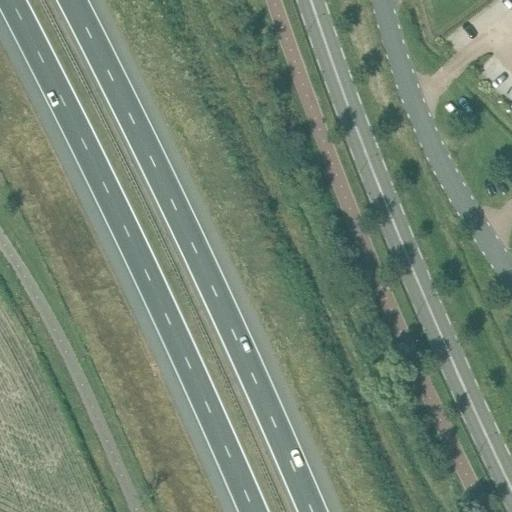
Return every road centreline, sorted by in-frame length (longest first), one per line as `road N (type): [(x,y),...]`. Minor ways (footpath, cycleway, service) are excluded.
road 1 (motorway): [(311,511),(241,348),(68,0)]
road 2 (motorway): [(8,0),(127,236),(250,511)]
road 3 (tertiary): [(511,490),(387,210),(312,0)]
road 4 (unclassified): [(511,277),(433,150),(386,0)]
